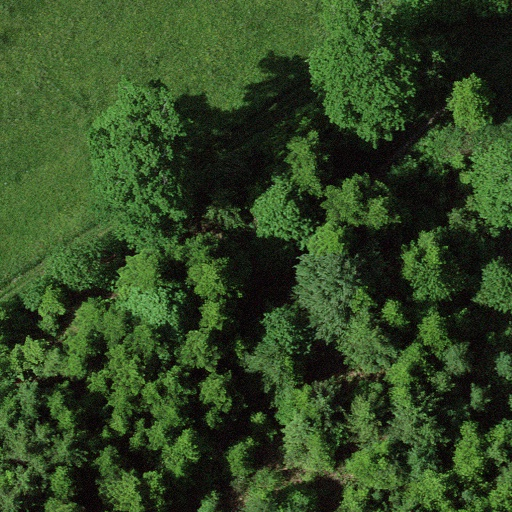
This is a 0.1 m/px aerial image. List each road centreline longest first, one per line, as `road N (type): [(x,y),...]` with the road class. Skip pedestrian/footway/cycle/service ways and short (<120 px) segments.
road 1 (track): [(511,32),(495,38),(316,194),(209,511)]
road 2 (track): [(495,38),(394,30),(0,312)]
